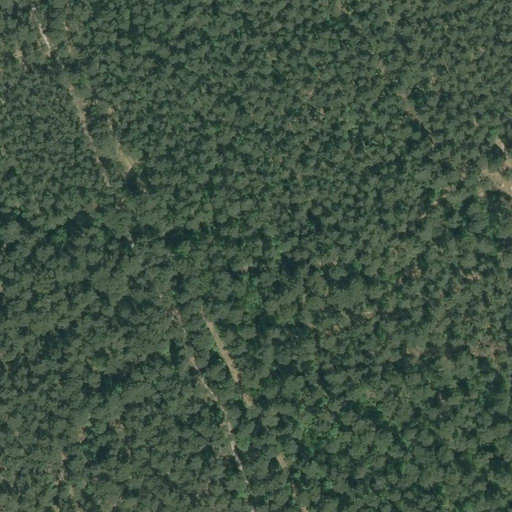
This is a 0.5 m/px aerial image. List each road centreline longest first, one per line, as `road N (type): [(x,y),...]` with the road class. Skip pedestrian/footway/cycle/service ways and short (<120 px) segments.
road 1 (unknown): [(28,0),(126,234),(199,374),(257,511)]
road 2 (track): [(304,511),(106,109)]
